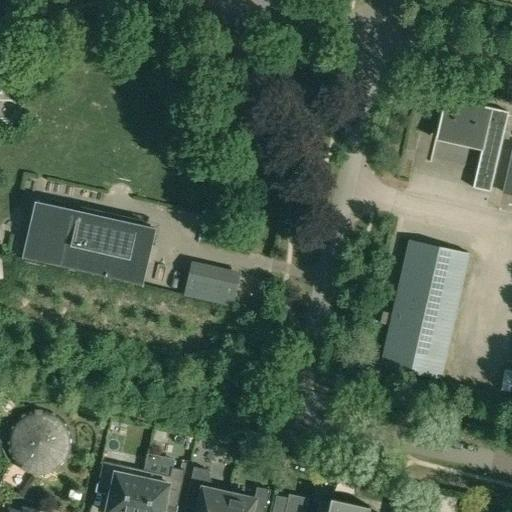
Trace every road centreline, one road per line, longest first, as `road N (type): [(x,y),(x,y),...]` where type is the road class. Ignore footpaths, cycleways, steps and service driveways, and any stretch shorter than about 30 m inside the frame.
road 1 (residential): [(511,465),(338,426),(306,396),(304,369),(379,36)]
road 2 (residential): [(379,36),(221,0)]
road 3 (residential): [(511,65),(379,36)]
